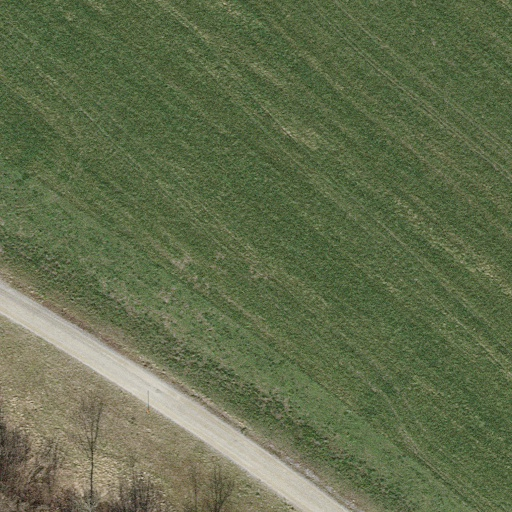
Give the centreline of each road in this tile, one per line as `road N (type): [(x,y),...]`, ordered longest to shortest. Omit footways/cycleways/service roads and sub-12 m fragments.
road 1 (motorway): [(0,68),(511,23)]
road 2 (track): [(322,511),(0,296)]
